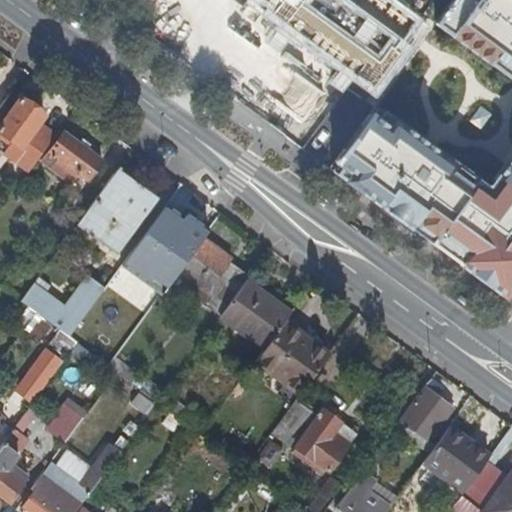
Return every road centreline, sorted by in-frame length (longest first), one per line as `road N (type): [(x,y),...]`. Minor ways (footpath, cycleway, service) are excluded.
road 1 (secondary): [(493,348),(247,163),(160,112)]
road 2 (secondary): [(314,255),(511,397)]
road 3 (secondary): [(160,112),(314,255)]
road 4 (residential): [(314,255),(352,267),(465,348),(493,348)]
road 5 (secondary): [(160,112),(7,0)]
